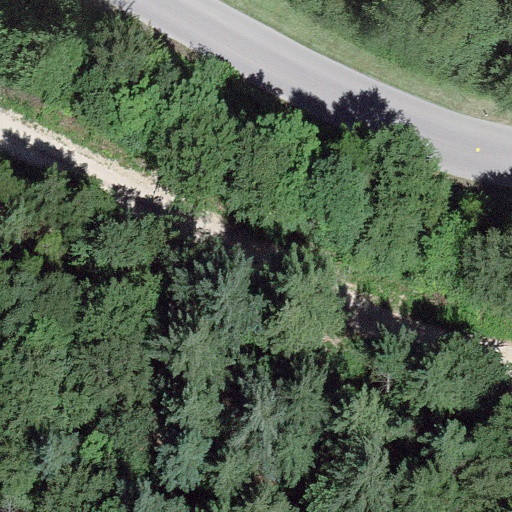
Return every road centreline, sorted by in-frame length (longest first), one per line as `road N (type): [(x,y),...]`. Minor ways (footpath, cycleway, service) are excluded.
road 1 (track): [(0,131),(404,337),(511,361)]
road 2 (tertiary): [(163,0),(380,119),(511,163)]
